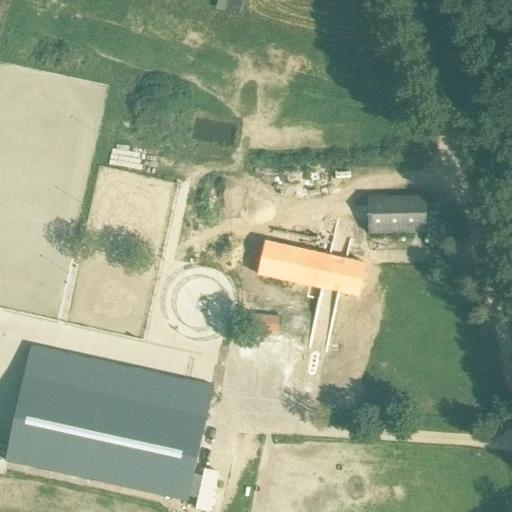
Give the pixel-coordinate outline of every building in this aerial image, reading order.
[(369,234),(426,233),(425,197),(369,198),(369,234)] [(266,247),(259,281),(322,295),(329,261),(266,247)] [(360,267),(344,264),(336,298),(358,303),(362,286),(356,284),(360,267)] [(280,337),(282,317),(254,314),(252,335),(280,337)] [(188,502),(210,395),(30,356),(6,462),(188,502)] [(307,377),(294,378),(295,414),(308,413),(307,377)]
